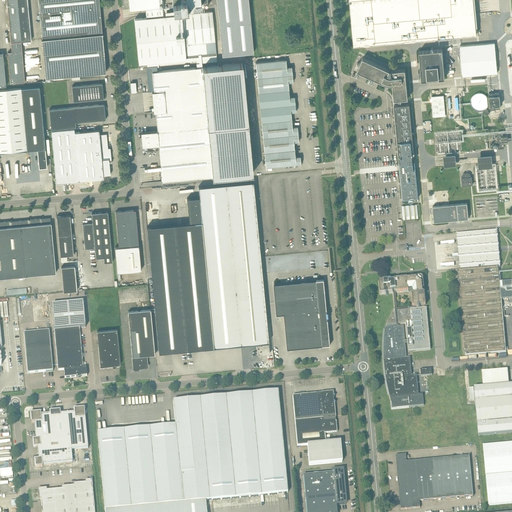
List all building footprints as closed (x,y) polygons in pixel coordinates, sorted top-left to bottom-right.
[(17,1),(17,0),(6,0),(12,52),(7,52),(8,59),(10,83),(25,81),(21,41),(17,1)] [(31,40),(27,0),(17,1),(21,41),(31,40)] [(38,0),(46,78),(106,72),(99,0),(38,0)] [(145,8),(146,17),(135,19),(139,63),(186,59),(184,44),(215,41),(212,11),(163,16),(161,0),(128,0),(130,9),(145,8)] [(216,0),(222,56),(253,53),(248,0),(216,0)] [(349,0),(354,46),(476,35),(473,0),(349,0)] [(463,76),(497,73),(494,43),(460,46),(463,76)] [(421,80),(445,78),(442,49),(419,51),(421,70),(419,70),(419,76),(419,75),(421,75),(421,80)] [(413,202),(413,201),(413,198),(418,198),(415,162),(413,162),(412,155),(414,155),(409,104),(403,104),(402,99),(408,98),(405,69),(391,70),(389,70),(363,58),(357,70),(384,83),(384,82),(386,83),(388,84),(390,84),(392,84),(394,100),(398,99),(398,105),(394,105),(399,156),(401,156),(401,159),(400,160),(399,161),(400,162),(400,163),(401,162),(401,163),(399,163),(403,199),(408,199),(408,201),(409,202),(410,203),(411,203),(412,203),(413,202)] [(257,78),(292,74),(291,66),(287,67),(286,59),(256,62),(257,78)] [(157,131),(142,133),(143,142),(144,144),(145,145),(147,145),(147,146),(159,145),(162,181),(212,177),(253,173),(242,63),(202,67),(202,66),(152,71),(157,131)] [(292,74),(257,78),(258,93),(289,90),(288,82),(293,82),(292,74)] [(73,101),(99,99),(104,98),(102,83),(72,86),(73,101)] [(39,86),(21,88),(0,90),(0,152),(27,150),(37,149),(39,168),(47,167),(39,86)] [(289,97),(289,90),(258,93),(260,107),(295,104),(294,96),(289,97)] [(488,96),(487,96),(485,95),(483,94),(480,93),(478,93),(475,94),(473,95),(472,97),(471,99),(470,102),(470,104),(471,106),(473,108),(475,110),(477,111),(480,111),(484,115),(489,114),(485,111),(487,110),(488,108),(490,107),(492,106),(493,109),(494,109),(495,114),(493,115),(494,120),(499,119),(498,108),(500,108),(499,93),(488,94),(488,96)] [(104,104),(74,107),(49,109),(51,131),(74,128),(76,128),(75,122),(106,119),(104,104)] [(295,104),(260,107),(261,122),(292,119),(291,112),(296,112),(295,104)] [(292,127),(292,119),(261,122),(263,137),(298,134),(297,126),(292,127)] [(74,128),(51,131),(56,183),(103,178),(103,175),(110,174),(109,162),(111,162),(110,148),(108,148),(106,134),(99,135),(99,130),(74,132),(74,128)] [(298,134),(263,137),(264,152),(294,149),(294,142),(299,142),(298,134)] [(294,149),(264,152),(266,167),(301,164),(300,156),(295,157),(294,149)] [(472,156),(473,168),(487,167),(486,155),(472,156)] [(452,156),(440,157),(441,167),(453,167),(452,156)] [(471,177),(461,178),(462,186),(472,185),(471,177)] [(269,354),(268,341),(253,181),(198,187),(199,197),(187,198),(189,223),(147,226),(159,352),(256,343),(257,355),(269,354)] [(468,219),(467,203),(432,206),(434,222),(468,219)] [(117,272),(141,270),(136,210),(115,212),(116,217),(118,247),(115,247),(117,272)] [(92,223),(82,224),(83,229),(85,249),(95,248),(96,258),(104,257),(104,262),(112,261),(108,211),(100,212),(91,213),(92,223)] [(74,255),(70,215),(56,216),(60,256),(74,255)] [(0,277),(56,273),(51,223),(50,223),(50,217),(40,218),(30,219),(9,221),(0,221),(0,277)] [(457,235),(460,271),(458,271),(465,356),(506,352),(498,268),(500,267),(497,231),(457,235)] [(75,265),(62,267),(64,292),(77,290),(75,265)] [(395,308),(387,325),(396,324),(397,326),(385,328),(385,330),(384,346),(384,355),(385,373),(386,382),(387,385),(390,398),(391,402),(392,409),(410,407),(424,406),(423,395),(418,395),(416,375),(412,376),(410,358),(406,358),(405,343),(408,343),(408,341),(405,341),(403,326),(399,326),(399,324),(406,323),(411,323),(412,322),(411,312),(411,310),(410,310),(410,309),(416,309),(420,309),(424,309),(424,305),(425,305),(426,305),(424,293),(423,293),(423,290),(422,279),(421,278),(416,279),(407,280),(407,279),(395,280),(395,281),(392,281),(392,280),(379,281),(380,294),(381,294),(393,293),(393,292),(393,293),(395,308)] [(328,320),(328,319),(327,318),(329,317),(328,312),(327,311),(327,310),(324,280),(274,284),(277,315),(284,314),(288,349),(330,345),(328,320)] [(79,328),(85,327),(83,302),(52,305),(57,365),(58,370),(64,370),(65,378),(76,377),(76,376),(78,376),(78,377),(81,376),(87,376),(86,368),(83,368),(79,328)] [(147,355),(155,354),(150,309),(128,311),(132,356),(133,367),(133,368),(133,367),(137,370),(140,369),(146,368),(148,366),(147,355)] [(411,323),(406,323),(408,341),(408,343),(409,353),(429,351),(426,310),(411,312),(412,322),(412,323),(411,323)] [(120,364),(117,329),(97,331),(100,366),(106,366),(106,367),(112,366),(112,365),(120,364)] [(23,333),(27,373),(53,371),(49,331),(23,333)] [(474,388),(479,435),(511,432),(511,385),(509,386),(507,369),(482,372),(483,387),(474,388)] [(175,425),(97,433),(104,511),(206,511),(205,501),(288,493),(278,391),(173,401),(175,425)] [(321,393),(292,396),(297,446),(307,445),(309,465),(342,462),(340,442),(325,443),(325,433),(336,432),(334,403),(335,403),(334,402),(333,398),(335,397),(333,395),(333,392),(321,393)] [(60,413),(60,410),(50,411),(50,414),(41,415),(41,412),(31,413),(32,423),(34,422),(36,439),(33,439),(34,446),(36,446),(37,447),(40,446),(41,458),(38,459),(38,460),(35,460),(36,467),(42,466),(42,465),(72,462),(71,450),(88,448),(84,408),(75,409),(75,411),(74,411),(75,415),(61,416),(61,413),(60,413)] [(511,442),(483,445),(489,505),(511,503),(511,442)] [(401,510),(416,508),(420,508),(419,501),(473,496),(473,497),(469,455),(469,456),(407,462),(406,455),(396,456),(401,510)] [(332,473),(303,475),(306,511),(337,511),(336,505),(346,504),(344,489),(343,489),(343,484),(344,484),(343,470),(332,471),(332,473)] [(46,488),(44,489),(38,489),(39,500),(41,500),(41,511),(94,511),(94,507),(94,503),(92,485),(92,480),(85,481),(85,483),(73,484),(74,486),(62,487),(62,489),(47,491),(46,488)]
